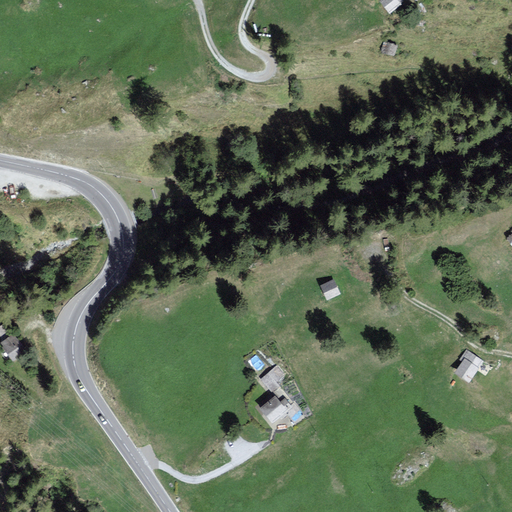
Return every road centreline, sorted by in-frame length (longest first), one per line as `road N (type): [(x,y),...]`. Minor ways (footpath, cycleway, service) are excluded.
road 1 (secondary): [(0,160),(80,179),(116,215),(122,257),(84,307),(72,352),(82,383),(170,511)]
road 2 (track): [(197,0),(213,52),(249,77),(269,66),(242,38),(251,0)]
